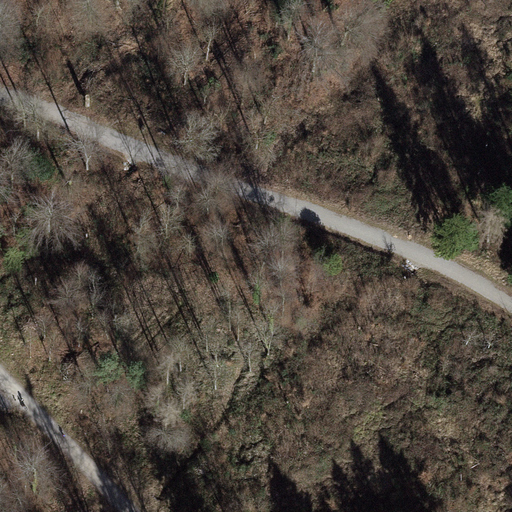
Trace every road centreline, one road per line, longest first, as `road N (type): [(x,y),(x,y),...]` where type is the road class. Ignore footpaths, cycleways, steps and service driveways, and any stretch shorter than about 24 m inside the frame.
road 1 (track): [(511,304),(384,239),(49,116),(23,99),(0,98)]
road 2 (track): [(0,374),(129,511)]
